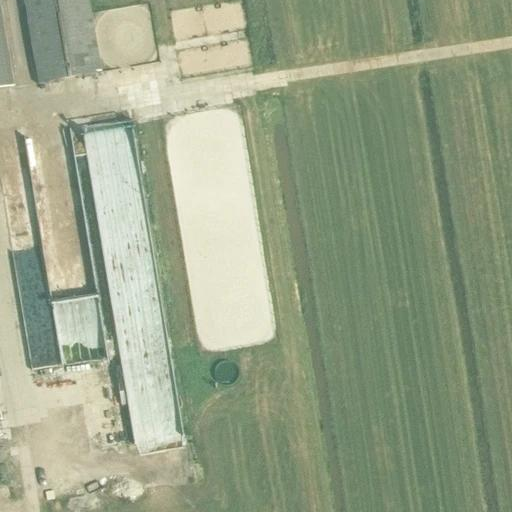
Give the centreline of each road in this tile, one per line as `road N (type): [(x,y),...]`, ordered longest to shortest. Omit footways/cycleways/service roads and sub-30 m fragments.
road 1 (track): [(32,104),(108,103),(511,47)]
road 2 (unknown): [(32,104),(89,391)]
road 3 (track): [(0,265),(36,511)]
road 4 (track): [(12,0),(32,104),(0,110)]
